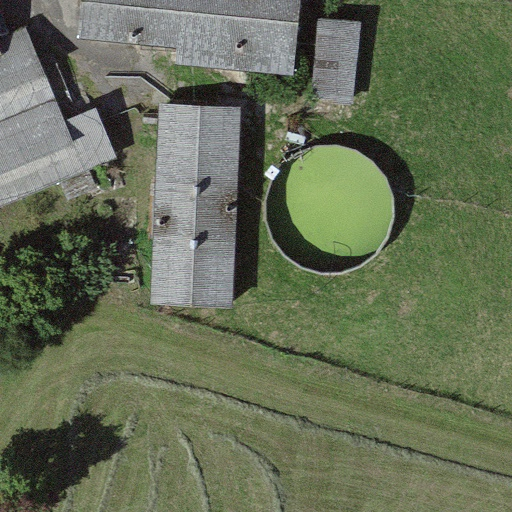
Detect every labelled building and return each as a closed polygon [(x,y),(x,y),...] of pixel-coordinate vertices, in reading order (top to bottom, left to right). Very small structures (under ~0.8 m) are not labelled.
[(304,0),(92,0),(89,35),(183,43),(180,69),(297,80),(304,0)] [(364,28),(334,24),(325,96),(355,100),(364,28)] [(0,210),(123,164),(101,108),(72,119),(37,28),(0,41),(0,210)] [(250,115),(169,109),(156,306),(237,311),(250,115)] [(373,264),(395,226),(388,183),(354,154),(310,153),(276,182),(268,225),(290,264),(331,279),(373,264)]
